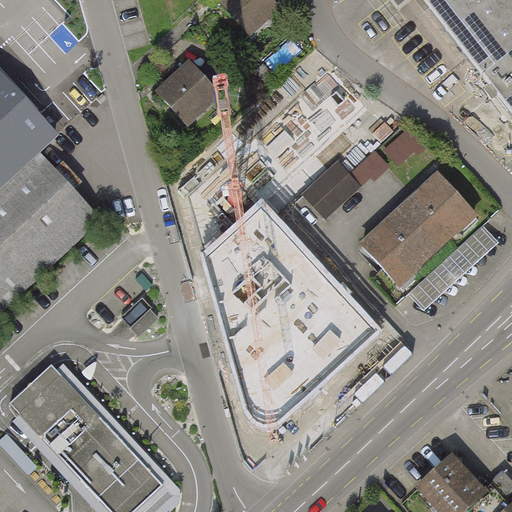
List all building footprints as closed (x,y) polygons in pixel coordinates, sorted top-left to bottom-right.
[(227,0),(224,2),(254,38),(288,10),(280,0),(227,0)] [(511,0),(433,0),(511,100),(511,0)] [(163,90),(192,126),(226,98),(197,62),(163,90)] [(63,139),(0,70),(0,317),(106,220),(46,154),(63,139)] [(326,218),(363,188),(342,162),(305,193),(326,218)] [(367,241),(408,286),(486,214),(445,169),(367,241)] [(325,372),(378,324),(305,242),(226,312),(266,358),(229,391),(270,438),(294,417),(306,431),(346,396),(325,372)] [(68,367),(21,411),(114,511),(171,511),(188,497),(68,367)] [(452,459),(420,487),(442,511),(463,511),(467,509),(469,511),(511,511),(511,507),(492,485),(482,493),(452,459)]
